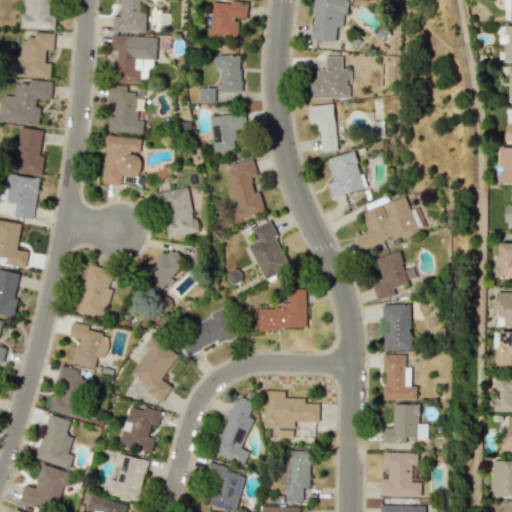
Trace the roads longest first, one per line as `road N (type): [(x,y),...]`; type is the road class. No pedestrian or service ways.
road 1 (residential): [(284,0),(277,87),(286,153),(340,280),(354,339),(351,511)]
road 2 (residential): [(89,0),(66,222),(0,478)]
road 3 (residential): [(168,511),(195,415),(215,385),(265,363),(355,365)]
